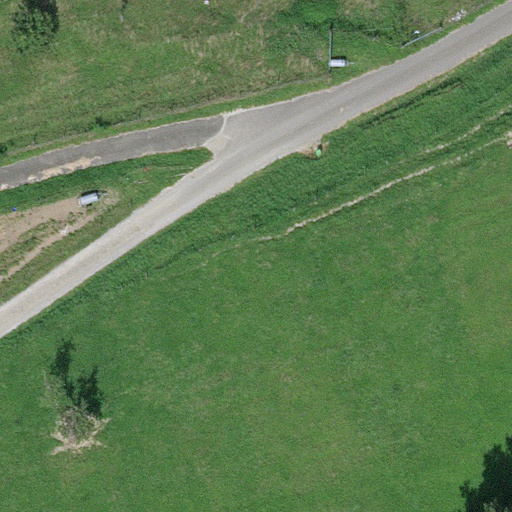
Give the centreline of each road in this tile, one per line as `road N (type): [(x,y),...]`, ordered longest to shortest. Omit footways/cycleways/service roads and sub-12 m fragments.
road 1 (track): [(0,184),(163,143),(316,120),(511,19)]
road 2 (track): [(0,328),(150,219),(316,120)]
